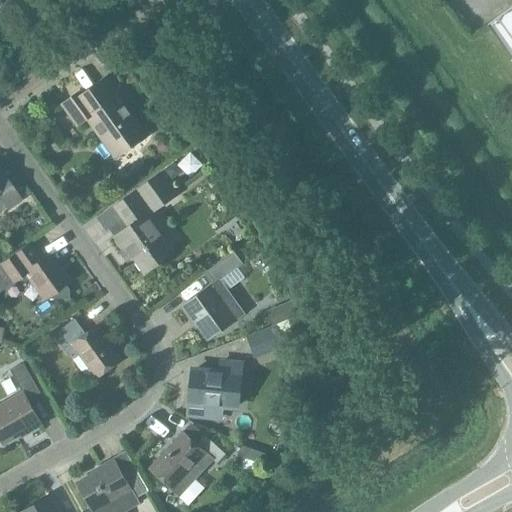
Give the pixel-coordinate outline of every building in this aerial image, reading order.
[(511,7),(487,25),(511,59),(511,7)] [(62,105),(77,126),(87,119),(115,159),(148,135),(122,98),(124,97),(109,75),(80,96),(78,93),(62,105)] [(0,199),(7,210),(21,200),(1,171),(0,170),(0,199)] [(115,238),(131,260),(134,258),(144,273),(172,253),(171,251),(174,249),(165,235),(162,238),(146,217),(176,195),(161,174),(115,207),(129,227),(115,238)] [(57,269),(46,255),(39,259),(28,243),(0,262),(0,280),(4,286),(24,272),(43,299),(47,297),(71,298),(71,290),(66,283),(69,281),(59,267),(57,269)] [(215,284),(218,282),(243,264),(234,252),(206,272),(215,284)] [(193,319),(208,340),(242,315),(218,282),(215,284),(182,307),(192,320),(193,319)] [(85,335),(74,320),(53,335),(69,357),(77,351),(96,378),(121,361),(97,326),(85,335)] [(275,328),(249,339),(256,356),(282,346),(275,328)] [(225,421),(226,407),(243,408),(248,359),(223,356),(221,374),(194,371),(190,418),(225,421)] [(41,425),(27,401),(40,394),(23,364),(10,371),(23,394),(0,406),(0,439),(3,445),(26,431),(27,433),(41,425)] [(163,410),(155,424),(171,433),(179,419),(163,410)] [(225,455),(206,437),(197,446),(184,433),(150,470),(181,498),(214,461),(217,464),(225,455)] [(77,484),(93,511),(123,511),(138,504),(136,499),(149,491),(135,467),(122,475),(113,460),(98,469),(99,471),(77,484)] [(59,511),(50,496),(22,511),(59,511)]
